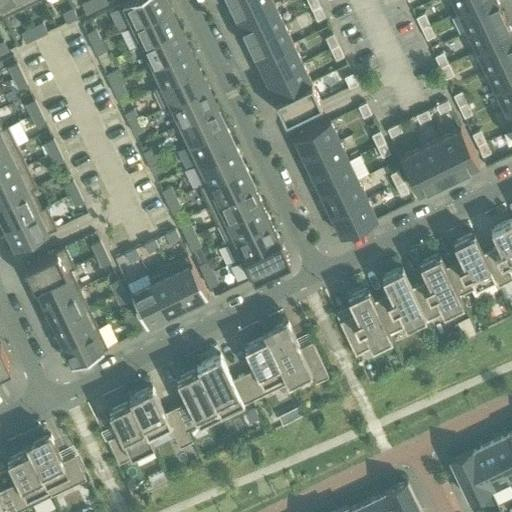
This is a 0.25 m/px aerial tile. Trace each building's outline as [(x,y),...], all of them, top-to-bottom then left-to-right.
[(18,0),(0,0),(0,11),(2,16),(22,6),(18,0)] [(96,7),(92,0),(88,0),(81,4),(86,13),(96,7)] [(125,0),(118,4),(128,26),(169,6),(165,0),(125,0)] [(229,0),(228,0),(238,20),(274,3),(272,0),(229,0)] [(307,0),(311,9),(319,5),(316,0),(307,0)] [(452,0),(457,11),(479,0),(452,0)] [(479,0),(457,11),(467,30),(503,13),(496,0),(479,0)] [(238,20),(247,39),(283,22),(274,3),(238,20)] [(319,5),(311,9),(317,20),(325,16),(319,5)] [(128,26),(138,46),(179,27),(169,6),(128,26)] [(62,13),(66,22),(77,17),(73,8),(62,13)] [(416,17),(421,28),(429,24),(424,13),(416,17)] [(467,30),(476,50),(511,32),(511,31),(503,13),(467,30)] [(42,22),(32,27),(36,36),(47,31),(42,22)] [(247,39),(256,59),(293,42),(283,22),(247,39)] [(429,24),(421,28),(426,39),(434,35),(429,24)] [(36,36),(32,27),(21,33),(25,42),(36,36)] [(138,46),(148,67),(188,47),(179,27),(138,46)] [(87,32),(92,43),(101,39),(96,28),(87,32)] [(511,32),(476,50),(485,69),(511,56),(511,32)] [(325,37),(330,48),(338,44),(333,33),(325,37)] [(101,39),(92,43),(97,54),(106,50),(101,39)] [(256,59),(266,78),(302,61),(293,42),(256,59)] [(338,44),(330,48),(335,59),(343,55),(338,44)] [(152,87),(153,88),(198,67),(188,47),(148,67),(156,85),(152,87)] [(434,56),(440,67),(448,63),(442,52),(434,56)] [(511,56),(485,69),(495,89),(511,80),(511,56)] [(266,78),(275,98),(311,81),(302,61),(266,78)] [(8,67),(13,78),(22,73),(17,62),(8,67)] [(453,75),(448,63),(440,67),(445,78),(453,75)] [(153,88),(162,108),(207,86),(198,67),(153,88)] [(106,73),(111,84),(120,80),(115,69),(106,73)] [(352,72),(344,76),(349,87),(357,84),(352,72)] [(22,73),(13,78),(18,88),(27,84),(22,73)] [(120,80),(111,84),(116,95),(125,91),(120,80)] [(511,80),(495,89),(504,108),(511,104),(511,80)] [(311,81),(275,98),(285,118),(321,101),(311,81)] [(167,107),(175,125),(216,106),(207,86),(162,108),(162,109),(167,107)] [(454,96),(458,106),(466,102),(461,91),(453,95),(454,96)] [(25,104),(30,114),(40,110),(34,99),(25,104)] [(447,99),(435,105),(439,113),(450,108),(447,99)] [(371,113),(366,102),(358,105),(358,106),(363,116),(371,113)] [(466,102),(458,106),(464,117),(472,113),(466,102)] [(175,125),(185,145),(226,125),(216,106),(175,125)] [(125,112),(130,123),(139,119),(134,108),(125,112)] [(426,109),(415,115),(419,123),(430,117),(426,109)] [(40,110),(30,114),(36,125),(45,121),(40,110)] [(139,119),(130,123),(135,134),(144,130),(139,119)] [(301,152),(303,156),(339,139),(330,120),(329,119),(293,136),(299,148),(301,152)] [(387,128),(390,136),(391,136),(402,131),(398,123),(387,128)] [(0,129),(0,151),(16,144),(8,125),(0,129)] [(185,145),(194,164),(235,145),(226,125),(185,145)] [(460,127),(440,137),(457,173),(477,163),(460,127)] [(371,134),(376,145),(384,141),(380,132),(379,130),(371,134)] [(472,134),(477,145),(485,141),(480,130),(472,134)] [(440,137),(420,146),(437,182),(457,173),(440,137)] [(44,142),(49,153),(58,149),(53,138),(44,142)] [(303,156),(312,176),(348,159),(339,139),(303,156)] [(384,141),(376,145),(382,156),(390,152),(384,141)] [(485,141),(477,145),(482,156),(490,152),(485,141)] [(0,151),(0,176),(26,164),(16,144),(0,151)] [(199,185),(199,186),(244,164),(235,145),(194,164),(203,183),(199,185)] [(437,182),(420,146),(400,156),(417,192),(437,182)] [(143,151),(148,162),(157,158),(152,147),(143,151)] [(58,149),(49,153),(54,164),(63,160),(58,149)] [(157,158),(148,162),(153,173),(162,168),(157,158)] [(312,176),(321,195),(358,178),(348,159),(312,176)] [(0,176),(0,202),(36,185),(26,164),(0,176)] [(199,186),(208,205),(254,184),(244,164),(199,186)] [(390,173),(395,184),(403,180),(398,169),(390,173)] [(321,195),(331,215),(367,198),(358,178),(321,195)] [(64,184),(69,194),(78,190),(73,179),(64,184)] [(403,180),(395,184),(400,195),(408,191),(403,180)] [(208,205),(217,224),(262,202),(254,184),(208,205)] [(0,202),(0,214),(5,225),(46,206),(45,204),(41,207),(32,188),(36,186),(36,185),(0,202)] [(162,190),(167,201),(176,197),(171,186),(162,190)] [(78,190),(69,194),(74,205),(83,201),(78,190)] [(176,197),(167,201),(172,212),(181,208),(176,197)] [(367,198),(331,215),(340,235),(377,218),(367,198)] [(217,224),(226,242),(271,220),(262,202),(217,224)] [(46,206),(5,225),(15,247),(56,227),(46,206)] [(483,252),(482,252),(494,277),(493,278),(497,286),(511,278),(511,220),(511,218),(490,228),(498,244),(491,248),(483,252)] [(226,242),(235,260),(280,239),(271,220),(226,242)] [(181,228),(186,238),(195,234),(190,223),(181,228)] [(175,228),(164,233),(169,242),(179,237),(175,228)] [(461,258),(445,265),(459,294),(463,292),(479,285),(493,278),(494,277),(482,252),(483,252),(473,232),(453,241),(456,247),(461,258)] [(195,234),(186,238),(192,249),(201,245),(195,234)] [(155,238),(144,243),(148,252),(159,247),(155,238)] [(280,239),(235,260),(235,261),(240,259),(249,279),(290,259),(280,239)] [(91,244),(96,255),(105,251),(100,240),(91,244)] [(24,264),(33,285),(74,265),(64,245),(24,264)] [(135,247),(124,253),(129,262),(139,256),(135,247)] [(105,251),(96,255),(101,266),(110,261),(105,251)] [(411,286),(425,316),(424,316),(426,320),(443,312),(460,303),(463,302),(459,294),(445,265),(443,261),(439,252),(419,262),(422,269),(427,279),(411,286)] [(187,253),(166,263),(186,304),(206,294),(187,253)] [(199,264),(204,275),(213,271),(208,260),(199,264)] [(168,268),(149,277),(166,313),(186,304),(166,263),(166,264),(168,268)] [(33,285),(43,304),(79,287),(70,268),(75,266),(74,265),(33,285)] [(389,292),(374,299),(390,333),(405,325),(424,316),(425,316),(411,286),(407,277),(402,266),(400,267),(395,269),(381,275),(386,284),(389,292)] [(213,271),(204,275),(209,286),(218,282),(213,271)] [(146,273),(127,282),(131,291),(146,323),(158,317),(162,315),(166,313),(149,277),(146,273)] [(109,283),(114,294),(123,290),(118,279),(109,283)] [(340,320),(339,320),(355,354),(360,351),(371,346),(391,336),(390,333),(374,299),(371,294),(368,286),(367,287),(347,296),(355,313),(340,320)] [(43,304),(52,324),(88,306),(79,287),(43,304)] [(123,290),(114,294),(120,305),(129,300),(123,290)] [(52,324),(61,343),(98,326),(88,306),(52,324)] [(138,320),(133,309),(124,313),(129,324),(138,320)] [(262,328),(264,332),(266,335),(288,381),(310,371),(315,382),(328,375),(319,356),(311,341),(300,346),(287,320),(286,317),(262,328)] [(98,326),(61,343),(71,364),(107,346),(98,326)] [(255,368),(243,373),(255,397),(267,391),(288,381),(266,335),(244,345),(255,368)] [(0,372),(11,367),(0,344),(0,372)] [(202,361),(196,364),(198,367),(220,414),(255,397),(243,373),(232,379),(223,360),(220,353),(202,361)] [(187,400),(175,406),(187,429),(198,424),(220,414),(198,367),(176,378),(181,389),(187,400)] [(152,385),(128,396),(130,400),(131,399),(148,435),(149,434),(169,424),(179,446),(180,446),(192,440),(187,429),(175,406),(164,411),(152,385)] [(119,432),(107,438),(110,443),(119,462),(132,456),(154,445),(149,434),(148,435),(131,399),(130,400),(108,410),(119,432)] [(299,405),(289,410),(293,417),(302,413),(299,405)] [(48,430),(25,441),(27,445),(28,448),(29,448),(51,494),(73,484),(86,477),(75,455),(74,454),(63,459),(50,433),(48,430)] [(511,437),(509,432),(491,441),(508,478),(509,477),(511,475),(511,437)] [(472,450),(489,487),(488,487),(490,492),(492,490),(510,482),(511,482),(509,477),(508,478),(491,441),(472,450)] [(17,481),(6,486),(17,510),(51,494),(29,448),(28,448),(7,459),(17,481)] [(459,455),(450,459),(468,497),(469,496),(480,491),(488,487),(489,487),(472,450),(472,449),(459,455)] [(421,511),(406,479),(386,489),(396,511),(421,511)] [(0,511),(13,511),(17,510),(6,486),(0,489),(0,511)] [(385,491),(367,500),(372,511),(396,511),(386,489),(385,490),(385,491)] [(372,511),(367,500),(347,509),(348,511),(372,511)]
